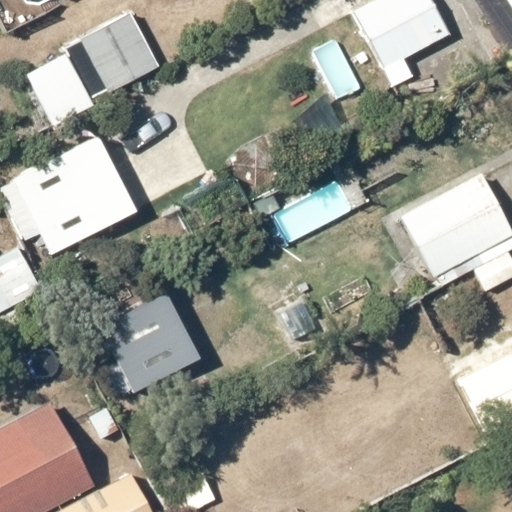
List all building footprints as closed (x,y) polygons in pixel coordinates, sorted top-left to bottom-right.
[(447,33),(428,0),(361,0),(351,6),(385,68),(447,33)] [(161,64),(132,9),(25,65),(53,120),(161,64)] [(138,206),(99,131),(11,177),(50,252),(138,206)] [(511,276),(511,234),(480,173),(401,214),(437,283),(472,264),(486,290),(511,276)] [(356,210),(340,178),(271,213),(287,245),(356,210)] [(43,256),(0,280),(0,289),(18,322),(65,295),(43,256)] [(196,358),(164,293),(99,324),(131,389),(196,358)] [(511,418),(511,350),(460,378),(487,431),(511,418)] [(0,511),(35,511),(95,481),(49,393),(0,418),(0,511)] [(188,511),(216,502),(197,447),(149,465),(165,511),(188,511)] [(152,511),(131,470),(52,511),(51,511),(152,511)]
